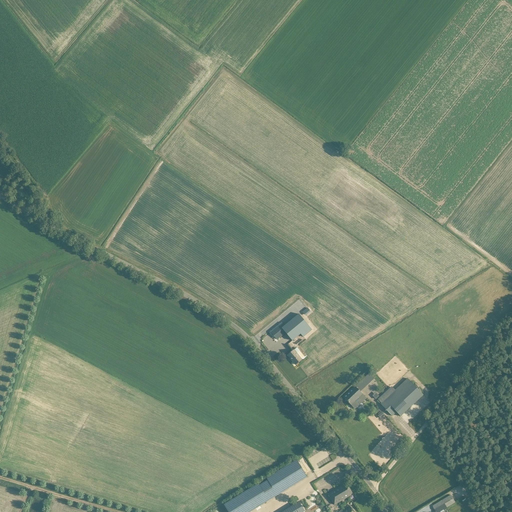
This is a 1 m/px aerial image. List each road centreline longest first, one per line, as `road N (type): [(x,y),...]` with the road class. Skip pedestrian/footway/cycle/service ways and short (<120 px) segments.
road 1 (unclassified): [(373,489),(227,321),(0,195)]
road 2 (unclassified): [(373,489),(511,318)]
